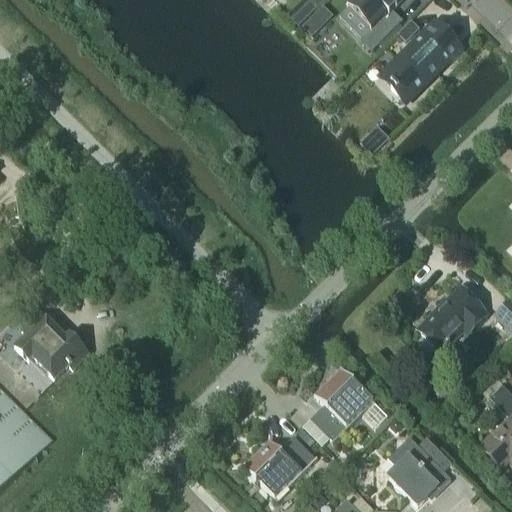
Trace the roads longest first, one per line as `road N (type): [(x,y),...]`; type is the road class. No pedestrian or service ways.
road 1 (unclassified): [(0,56),(281,342)]
road 2 (residential): [(281,342),(511,106)]
road 3 (residential): [(110,511),(281,342)]
